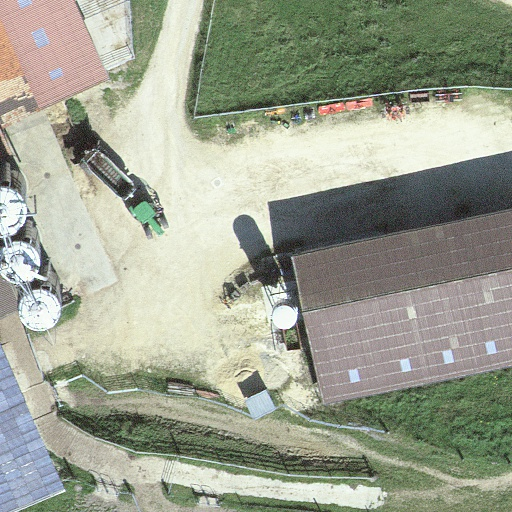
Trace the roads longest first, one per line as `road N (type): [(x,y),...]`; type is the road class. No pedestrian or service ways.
road 1 (track): [(73,400),(195,410),(511,488)]
road 2 (track): [(184,0),(168,151),(202,342)]
road 3 (track): [(172,176),(511,152)]
